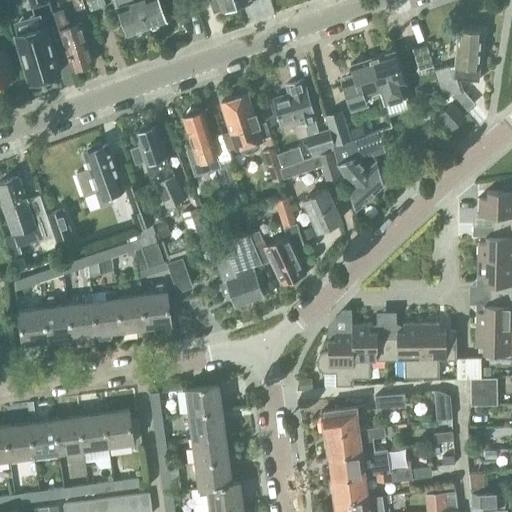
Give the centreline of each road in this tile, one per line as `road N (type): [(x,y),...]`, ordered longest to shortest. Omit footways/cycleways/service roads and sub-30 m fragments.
road 1 (residential): [(0,135),(384,0)]
road 2 (residential): [(263,346),(0,385)]
road 3 (residential): [(447,181),(451,297),(324,301)]
road 4 (residential): [(324,301),(447,181)]
road 5 (residential): [(285,511),(263,346)]
